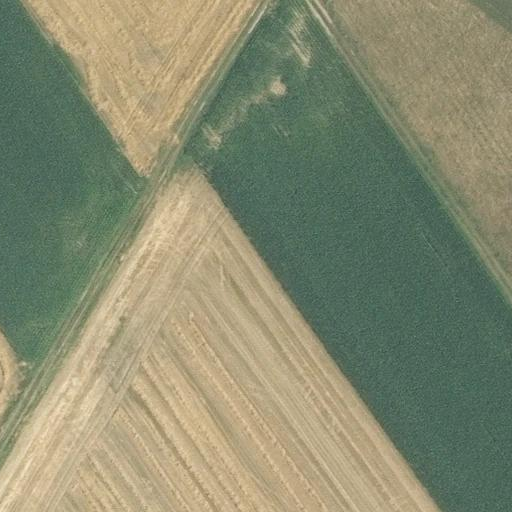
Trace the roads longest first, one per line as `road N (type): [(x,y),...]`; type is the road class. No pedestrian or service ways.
road 1 (track): [(267,0),(0,457)]
road 2 (track): [(511,294),(306,0)]
